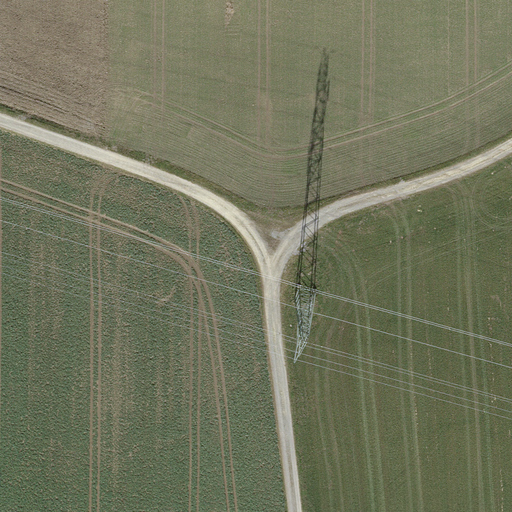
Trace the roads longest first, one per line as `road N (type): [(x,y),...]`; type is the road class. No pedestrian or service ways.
road 1 (track): [(271,275),(248,230),(214,202),(0,120)]
road 2 (track): [(271,275),(318,219),(511,146)]
road 3 (track): [(295,511),(271,275)]
